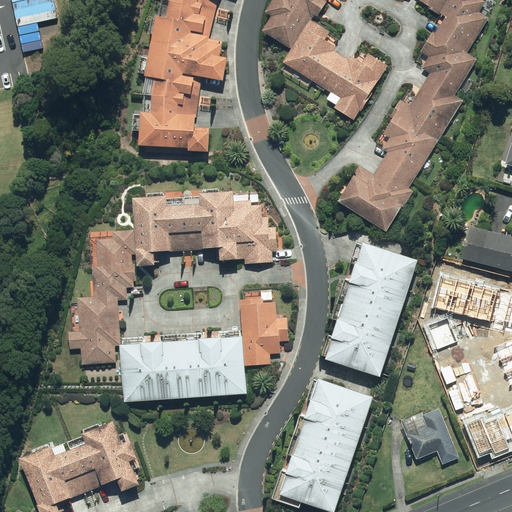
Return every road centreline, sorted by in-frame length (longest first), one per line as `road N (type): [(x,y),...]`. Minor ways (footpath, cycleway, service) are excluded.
road 1 (residential): [(316,271),(311,349),(251,480)]
road 2 (residential): [(254,0),(250,98),(296,200)]
road 3 (residential): [(296,200),(328,177),(368,129),(399,56)]
road 4 (residential): [(251,480),(205,482),(120,511)]
road 5 (residential): [(150,301),(157,315),(175,321),(221,316),(231,300),(230,278)]
